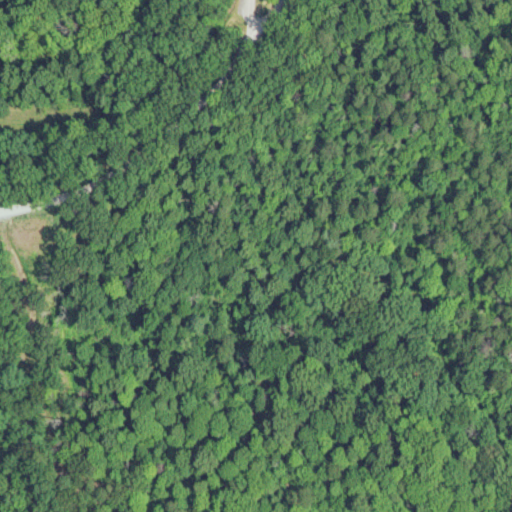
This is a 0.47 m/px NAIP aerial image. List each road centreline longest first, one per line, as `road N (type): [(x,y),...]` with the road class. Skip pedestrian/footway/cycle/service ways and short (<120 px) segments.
road 1 (track): [(156,511),(67,461),(18,293),(0,197)]
road 2 (residential): [(0,197),(88,173),(154,130),(204,84),(271,0)]
